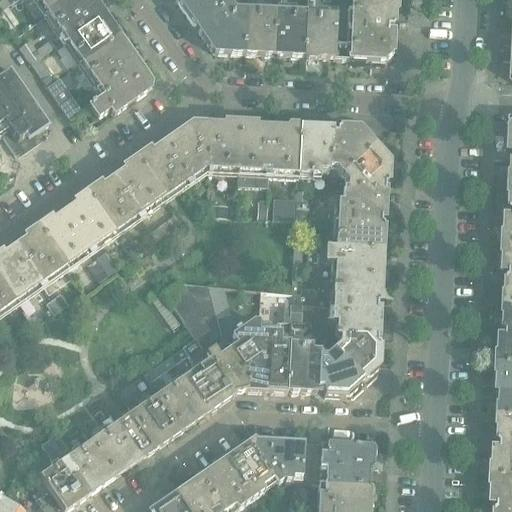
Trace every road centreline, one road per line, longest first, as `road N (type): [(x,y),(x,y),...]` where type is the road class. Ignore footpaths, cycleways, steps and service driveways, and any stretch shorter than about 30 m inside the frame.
road 1 (residential): [(134,511),(155,496),(156,470),(234,416),(433,430)]
road 2 (tertiary): [(433,430),(455,106)]
road 3 (residential): [(203,93),(455,106)]
road 4 (residential): [(0,239),(203,93)]
